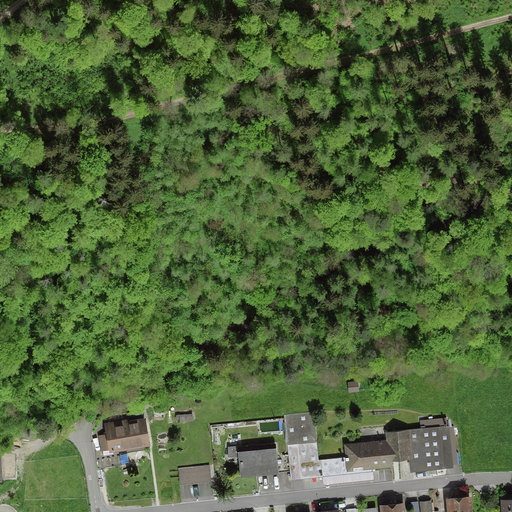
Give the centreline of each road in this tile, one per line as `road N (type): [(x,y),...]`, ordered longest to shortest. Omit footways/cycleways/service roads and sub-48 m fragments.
road 1 (track): [(0,429),(82,431),(93,412),(358,247),(400,243),(511,188)]
road 2 (track): [(0,128),(128,115),(511,16)]
road 3 (residential): [(181,511),(511,480)]
